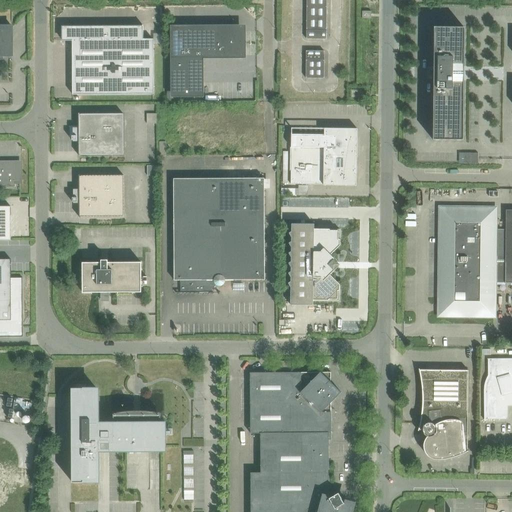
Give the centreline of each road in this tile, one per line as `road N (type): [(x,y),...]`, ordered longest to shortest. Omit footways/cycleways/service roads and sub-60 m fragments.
road 1 (unclassified): [(39,127),(43,319),(51,340),(209,348)]
road 2 (unclassified): [(385,174),(388,0)]
road 3 (unclassified): [(209,348),(383,346)]
road 4 (unclassified): [(383,346),(385,174)]
road 5 (unknown): [(238,347),(237,511)]
road 6 (unclassified): [(210,511),(209,348)]
road 7 (unclassified): [(382,486),(383,346)]
road 8 (unclassified): [(382,486),(511,487)]
road 9 (unclassified): [(41,0),(39,127)]
road 10 (unclassified): [(511,177),(385,174)]
